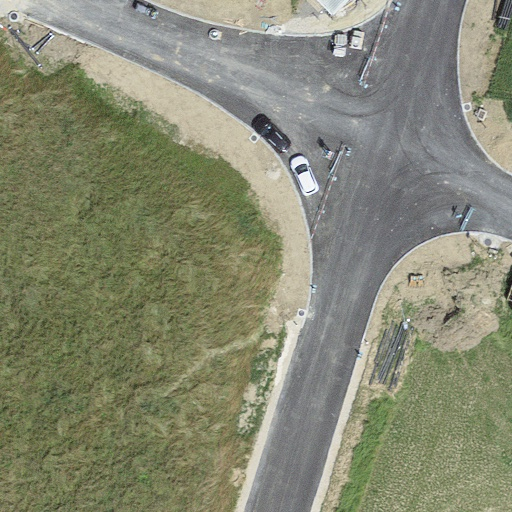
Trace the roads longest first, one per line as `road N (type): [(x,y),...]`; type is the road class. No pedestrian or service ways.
road 1 (tertiary): [(394,146),(282,511)]
road 2 (tertiary): [(69,0),(394,146)]
road 3 (tertiary): [(438,0),(394,146)]
road 4 (tertiary): [(511,206),(394,146)]
